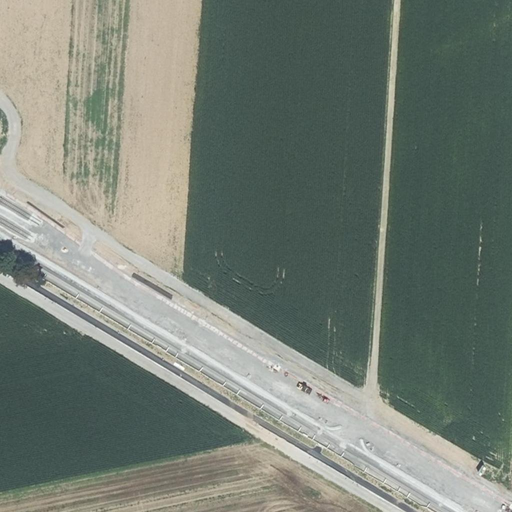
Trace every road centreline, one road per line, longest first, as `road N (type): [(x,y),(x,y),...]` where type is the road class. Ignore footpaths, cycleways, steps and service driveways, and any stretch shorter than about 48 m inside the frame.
road 1 (track): [(0,98),(14,125),(7,163),(15,177),(511,497)]
road 2 (primary): [(451,511),(0,243)]
road 3 (track): [(342,447),(370,393),(398,0)]
